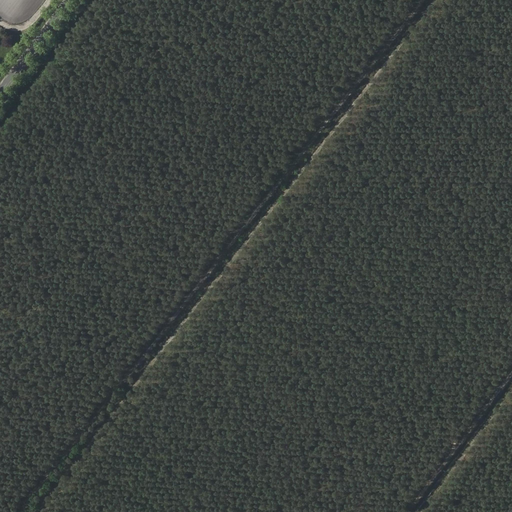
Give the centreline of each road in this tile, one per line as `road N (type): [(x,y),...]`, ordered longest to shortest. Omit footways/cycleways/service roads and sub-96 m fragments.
road 1 (track): [(32,511),(434,0)]
road 2 (track): [(511,386),(418,511)]
